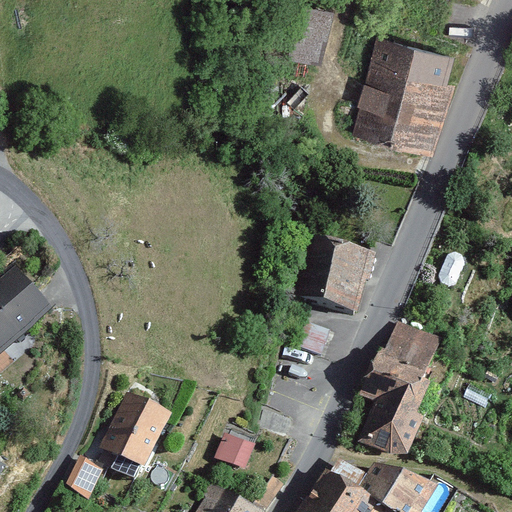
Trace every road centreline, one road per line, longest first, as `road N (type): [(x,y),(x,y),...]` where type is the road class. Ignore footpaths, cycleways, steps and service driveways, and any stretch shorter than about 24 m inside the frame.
road 1 (residential): [(507,0),(348,380),(282,511)]
road 2 (residential): [(29,511),(72,423),(86,357),(78,286),(47,225),(1,183)]
